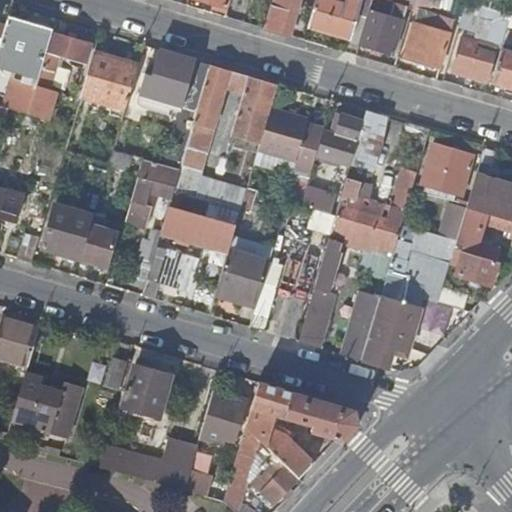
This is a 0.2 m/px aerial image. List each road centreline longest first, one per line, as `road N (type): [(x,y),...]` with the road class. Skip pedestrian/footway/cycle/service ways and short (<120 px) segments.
road 1 (residential): [(511,129),(71,0)]
road 2 (residential): [(0,281),(417,402)]
road 3 (tertiary): [(417,402),(312,511)]
road 4 (tertiary): [(511,310),(417,402)]
